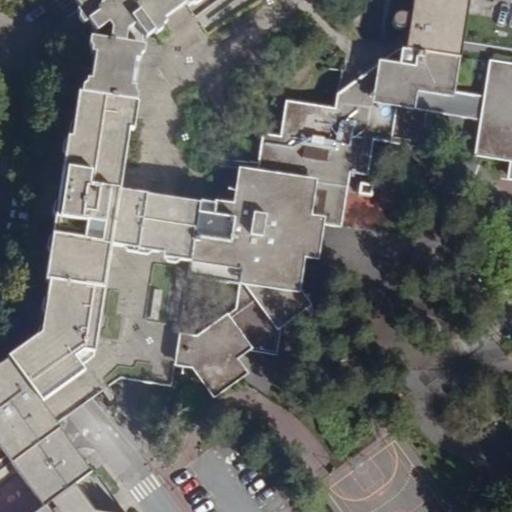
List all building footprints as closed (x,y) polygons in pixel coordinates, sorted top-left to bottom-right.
[(114,0),(76,0),(90,18),(114,0)] [(84,96),(123,100),(132,101),(135,85),(131,84),(135,58),(139,59),(142,44),(127,40),(129,30),(137,24),(143,33),(188,0),(114,0),(90,18),(87,20),(96,33),(104,27),(112,40),(96,38),(93,53),(97,53),(93,79),(89,79),(87,94),(84,93),(84,96)] [(463,0),(414,0),(412,21),(411,25),(407,50),(454,57),(463,0)] [(404,15),(399,13),(398,13),(394,15),(392,18),(391,22),(393,27),(396,28),(400,29),(404,28),(407,24),(411,25),(412,21),(407,20),(404,15)] [(403,49),(399,48),(341,90),(338,104),(358,108),(360,96),(372,97),(374,87),(379,88),(380,82),(400,69),(403,49)] [(199,203),(191,256),(188,275),(244,284),(241,304),(189,334),(185,333),(180,363),(193,366),(199,364),(215,388),(244,370),(231,349),(244,341),(271,344),(274,323),(306,306),(295,290),(307,218),(316,158),(352,164),(365,167),(370,132),(393,136),(397,111),(416,114),(417,109),(428,110),(427,115),(436,116),(437,112),(448,114),(448,118),(454,119),(455,115),(466,117),(465,121),(481,124),(476,154),(479,154),(478,158),(508,164),(505,178),(511,179),(510,183),(511,183),(511,65),(496,63),(495,69),(490,69),(485,98),(448,92),(454,57),(407,50),(403,49),(400,69),(380,82),(379,88),(374,87),(372,97),(360,96),(358,108),(338,104),(296,97),(295,103),(291,102),(286,133),(273,131),(272,138),(266,138),(262,167),(249,165),(248,171),(244,171),(239,200),(218,197),(217,202),(200,199),(199,203)] [(119,127),(123,100),(84,96),(78,139),(73,139),(71,159),(114,164),(119,127)] [(123,100),(119,127),(129,129),(136,130),(139,102),(132,101),(123,100)] [(114,164),(124,166),(129,129),(119,127),(114,164)] [(352,164),(316,158),(307,218),(343,224),(352,164)] [(67,183),(111,190),(120,191),(124,166),(114,164),(71,159),(67,183)] [(56,281),(96,287),(103,243),(111,190),(67,183),(65,183),(63,200),(71,201),(69,218),(60,217),(51,280),(56,281)] [(103,243),(112,245),(191,256),(199,203),(120,191),(111,190),(103,243)] [(71,201),(63,200),(60,217),(69,218),(71,201)] [(106,288),(112,245),(103,243),(96,287),(106,288)] [(171,386),(188,275),(191,256),(112,245),(106,288),(96,287),(56,281),(52,310),(57,311),(57,312),(103,376),(114,377),(171,386)] [(51,331),(9,359),(44,406),(54,420),(107,381),(103,376),(57,312),(51,331)] [(0,438),(44,406),(9,359),(0,365),(0,438)] [(66,489),(73,483),(92,470),(54,420),(44,406),(0,438),(0,447),(42,506),(66,489)] [(0,447),(0,511),(33,511),(42,506),(0,447)] [(73,483),(66,489),(82,511),(94,511),(93,511),(73,483)] [(82,511),(66,489),(42,506),(33,511),(82,511)]
